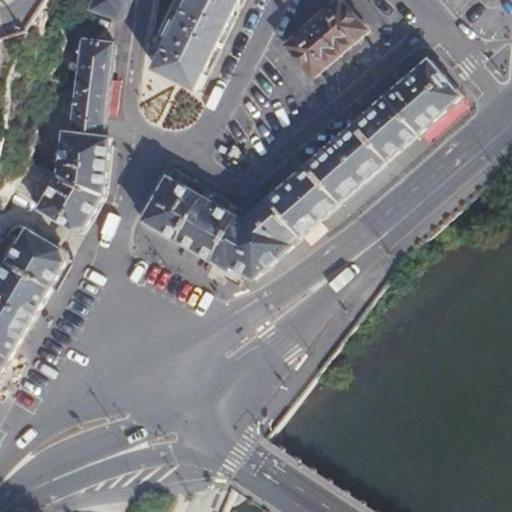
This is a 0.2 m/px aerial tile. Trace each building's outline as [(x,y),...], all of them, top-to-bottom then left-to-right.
[(94,0),(91,8),(123,21),(130,0),(94,0)] [(173,40),(159,71),(202,92),(247,0),(193,0),(181,26),(175,23),(172,30),(168,36),(173,40)] [(342,0),(287,47),(316,81),(369,35),(342,0)] [(66,134),(59,177),(106,199),(114,140),(105,139),(108,117),(109,103),(116,45),(84,41),(73,134),(66,134)] [(432,62),(388,99),(422,138),(443,119),(466,99),(432,62)] [(422,138),(388,99),(357,126),(390,165),(405,152),(422,138)] [(390,165),(357,126),(324,156),(340,173),(348,166),(365,187),(375,178),(390,165)] [(340,173),(324,156),(310,169),(342,207),(365,187),(348,166),(340,173)] [(59,177),(28,161),(13,193),(39,208),(38,211),(84,238),(94,220),(106,199),(59,177)] [(342,207),(310,169),(290,186),(323,224),(342,207)] [(160,232),(178,242),(208,190),(176,171),(146,223),(160,232)] [(323,224),(290,186),(270,203),(304,241),(312,233),(323,224)] [(211,262),(238,218),(243,210),(208,190),(178,242),(194,251),(211,262)] [(304,241),(270,203),(248,222),(238,218),(211,262),(232,274),(236,269),(257,281),(304,241)] [(0,259),(52,291),(71,258),(27,232),(20,246),(5,237),(0,245),(0,259)] [(32,325),(52,291),(0,259),(0,352),(12,360),(32,325)] [(0,380),(12,360),(0,352),(0,380)]
